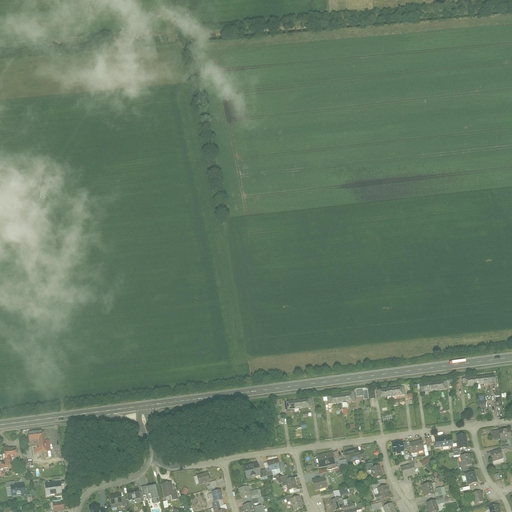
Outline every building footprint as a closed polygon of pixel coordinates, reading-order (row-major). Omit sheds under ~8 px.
[(493,375),(478,376),(480,385),(494,383),(493,375)] [(478,376),(465,379),(466,387),(480,385),(478,376)] [(445,381),(432,383),(434,391),(446,389),(445,381)] [(432,383),(419,385),(420,393),(434,391),(432,383)] [(403,386),(390,388),(391,397),(404,395),(403,386)] [(390,388),(377,390),(378,399),(391,397),(390,388)] [(353,393),(340,395),(341,404),(354,402),(353,393)] [(340,395),(326,397),(328,405),(341,404),(340,395)] [(312,398),(299,400),(300,409),(314,406),(312,398)] [(299,400),(285,402),(286,411),(300,409),(299,400)] [(503,428),(493,430),(493,440),(504,439),(503,428)] [(39,433),(28,434),(28,437),(27,437),(27,442),(29,442),(30,448),(36,447),(36,449),(34,450),(35,454),(47,452),(44,434),(39,435),(39,433)] [(466,434),(456,435),(458,449),(468,448),(466,434)] [(452,436),(435,437),(436,447),(454,447),(452,436)] [(422,440),(411,442),(413,453),(425,451),(422,440)] [(403,441),(392,443),(394,453),(397,452),(397,454),(401,453),(406,451),(403,441)] [(8,447),(4,447),(6,459),(0,460),(1,469),(8,468),(7,466),(20,465),(17,449),(9,449),(8,447)] [(344,452),(348,462),(365,458),(362,448),(344,452)] [(501,448),(490,452),(494,462),(504,459),(501,448)] [(333,451),(316,454),(320,468),(337,464),(333,451)] [(470,454),(460,455),(463,466),(473,464),(470,454)] [(278,460),(268,463),(270,472),(281,470),(278,460)] [(413,463),(401,467),(404,477),(417,474),(413,463)] [(258,464),(244,467),(247,480),(261,476),(258,464)] [(381,465),(371,468),(375,478),(384,476),(381,465)] [(479,482),(476,472),(466,475),(469,485),(479,482)] [(210,483),(208,474),(197,477),(199,486),(210,483)] [(325,476),(312,480),(316,491),(328,488),(325,476)] [(286,480),(288,491),(298,488),(295,477),(286,480)] [(63,494),(62,483),(46,485),(48,497),(63,494)] [(433,483),(422,485),(425,496),(435,494),(433,483)] [(169,484),(162,485),(165,499),(172,497),(173,502),(179,501),(177,491),(174,492),(173,484),(169,485),(169,484)] [(390,496),(386,484),(377,487),(379,493),(375,495),(378,502),(390,496)] [(26,495),(25,485),(11,487),(12,497),(26,495)] [(160,503),(157,487),(149,488),(149,486),(142,488),(143,497),(147,496),(148,501),(152,500),(152,504),(160,503)] [(249,487),(239,489),(241,498),(252,496),(249,487)] [(139,489),(127,492),(129,501),(141,499),(139,489)] [(221,490),(212,492),(215,501),(224,500),(221,490)] [(482,491),(472,493),(475,505),(485,502),(482,491)] [(121,494),(110,497),(112,508),(124,506),(121,494)] [(300,496),(290,499),(294,511),(304,508),(300,496)] [(343,497),(331,500),(334,511),(343,508),(346,507),(343,497)] [(436,500),(427,503),(429,511),(438,511),(440,511),(436,500)] [(63,511),(65,511),(64,502),(53,504),(54,511),(63,511)] [(256,511),(254,502),(243,505),(244,511),(256,511)] [(397,511),(393,503),(384,507),(385,511),(397,511)]
